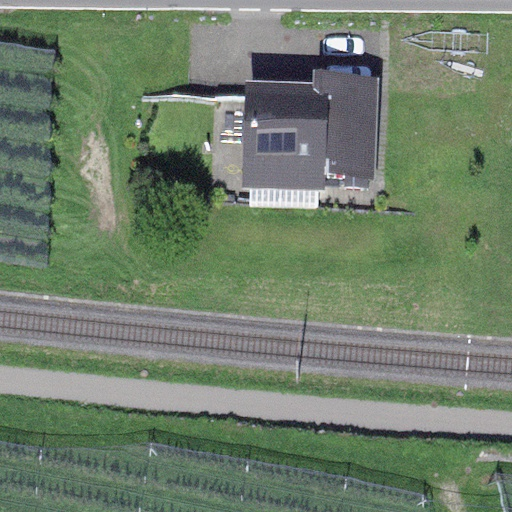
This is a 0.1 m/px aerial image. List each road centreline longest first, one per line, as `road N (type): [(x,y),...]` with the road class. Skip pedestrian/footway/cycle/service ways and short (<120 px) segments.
road 1 (track): [(0,379),(511,425)]
road 2 (track): [(467,511),(459,473),(0,411)]
